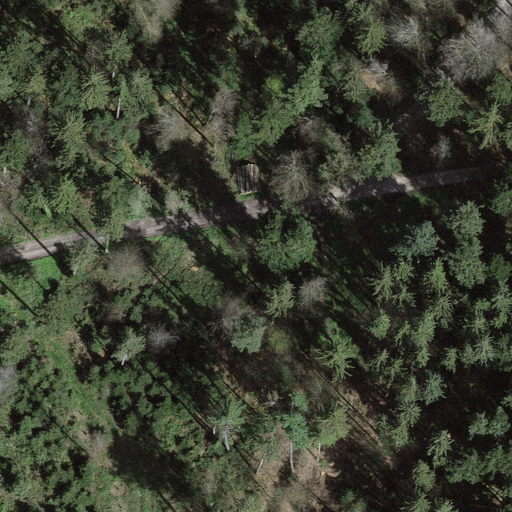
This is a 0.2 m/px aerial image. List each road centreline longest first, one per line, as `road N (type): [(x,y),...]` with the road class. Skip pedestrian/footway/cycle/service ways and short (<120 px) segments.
road 1 (track): [(266,511),(361,192),(509,0)]
road 2 (track): [(511,166),(0,259)]
